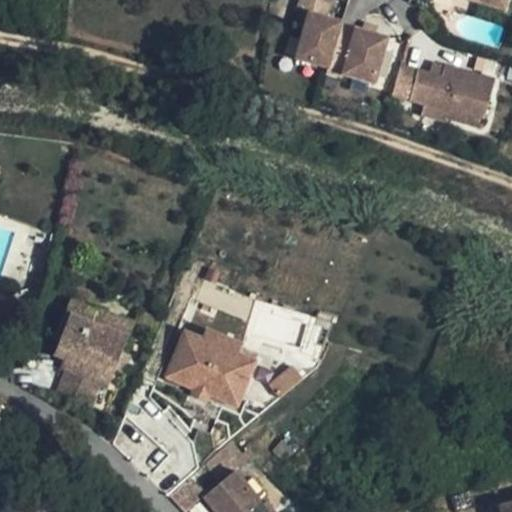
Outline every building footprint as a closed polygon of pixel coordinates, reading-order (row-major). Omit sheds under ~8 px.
[(322,66),(334,26),(336,23),(319,18),(324,3),(313,0),(295,0),(292,11),(294,12),(305,16),(301,28),(293,57),(322,66)] [(461,0),(500,11),(502,0),(461,0)] [(305,16),(294,12),(292,24),(301,28),(305,16)] [(381,40),(334,26),(322,66),(320,74),(337,79),(338,75),(369,84),(381,40)] [(435,79),(439,68),(427,65),(424,76),(435,79)] [(386,97),(396,100),(405,71),(394,68),(386,97)] [(405,71),(396,100),(417,106),(442,114),(441,120),(475,130),(489,83),(439,68),(435,79),(424,76),(405,71)] [(442,114),(417,106),(414,115),(440,123),(441,120),(442,114)] [(99,335),(121,349),(133,319),(96,303),(94,306),(71,297),(63,318),(99,335)] [(119,354),(121,349),(99,335),(63,318),(61,323),(96,339),(119,354)] [(107,384),(119,354),(96,339),(61,323),(56,334),(61,336),(52,362),(107,384)] [(205,339),(183,332),(160,379),(236,413),(257,364),(237,355),(240,343),(207,329),(205,339)] [(265,511),(235,468),(202,491),(216,511),(265,511)]
